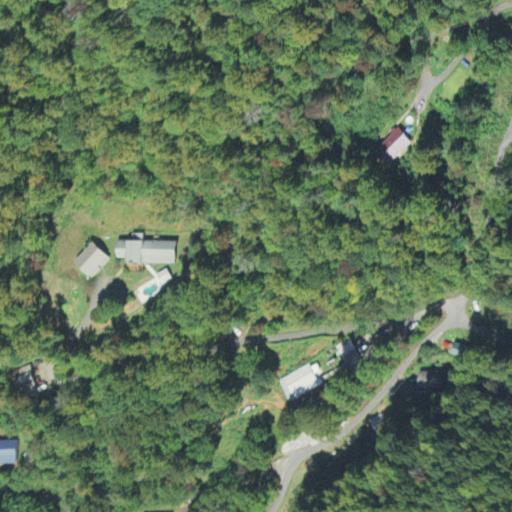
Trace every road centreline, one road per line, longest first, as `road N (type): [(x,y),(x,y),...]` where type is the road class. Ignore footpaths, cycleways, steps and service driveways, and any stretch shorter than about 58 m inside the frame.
road 1 (residential): [(452,317),(489,225),(499,166),(499,0),(421,11),(406,0)]
road 2 (residential): [(244,511),(296,451),(452,317)]
